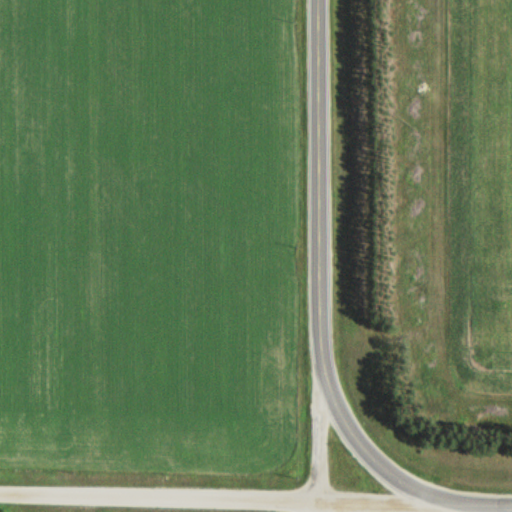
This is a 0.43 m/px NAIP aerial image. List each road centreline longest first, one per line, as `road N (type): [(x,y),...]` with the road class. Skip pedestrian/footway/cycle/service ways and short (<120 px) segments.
road 1 (residential): [(438,505),(0,494)]
road 2 (residential): [(322,374),(319,0)]
road 3 (residential): [(438,505),(383,474),(340,421),(322,374)]
road 4 (residential): [(318,500),(322,374)]
